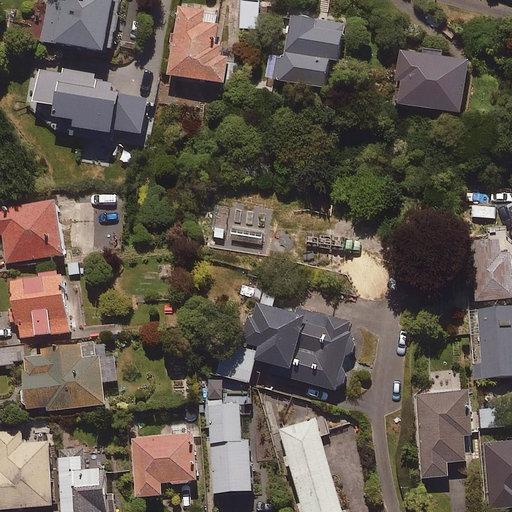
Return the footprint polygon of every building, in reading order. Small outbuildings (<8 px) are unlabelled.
[(126,3),(112,0),(53,0),(44,46),(66,50),(65,54),(114,64),(126,3)] [(262,5),(243,4),(242,33),(261,33),(262,5)] [(173,82),(231,90),(234,65),(224,63),(225,55),(219,54),(222,29),(210,27),(212,16),(183,11),(173,82)] [(351,30),(299,22),(292,60),(281,58),(276,85),(332,95),(337,68),(344,69),(351,30)] [(476,65),(409,55),(401,111),(468,121),(476,65)] [(101,77),(65,72),(64,78),(32,74),(27,108),(62,113),(61,126),(83,129),(82,140),(120,145),(121,138),(148,141),(153,104),(117,99),(119,89),(100,86),(101,77)] [(339,213),(314,205),(297,254),(322,263),(339,213)] [(65,211),(0,215),(0,218),(2,240),(8,239),(10,267),(69,262),(65,211)] [(504,246),(478,248),(480,303),(511,301),(511,260),(504,260),(504,246)] [(24,342),(42,341),(42,346),(59,345),(59,340),(75,338),(70,285),(18,290),(20,313),(13,314),(14,326),(23,325),(24,342)] [(357,339),(360,329),(300,312),(297,322),(273,314),(278,297),(247,288),(220,379),(254,390),(260,368),(287,376),(285,381),(343,396),(348,393),(352,386),(352,379),(347,372),(350,362),(358,359),(362,352),(361,345),(357,339)] [(511,310),(480,312),(484,365),(475,366),(476,383),(511,380),(511,310)] [(0,370),(28,367),(27,352),(0,354),(0,370)] [(99,366),(99,354),(28,358),(32,412),(51,411),(51,415),(108,412),(107,389),(121,388),(120,364),(99,366)] [(475,442),(473,397),(422,399),(426,483),(452,482),(451,468),(470,467),(469,442),(475,442)] [(504,409),(482,411),(484,430),(505,428),(504,409)] [(247,447),(244,411),(213,413),(219,502),(258,499),(254,447),(247,447)] [(347,511),(320,424),(284,435),(307,511),(347,511)] [(26,449),(26,436),(0,435),(0,511),(54,511),(55,449),(26,449)] [(200,489),(198,440),(137,442),(139,502),(166,501),(166,490),(200,489)] [(511,446),(492,447),(493,511),(511,511),(511,446)] [(69,511),(111,511),(110,478),(90,479),(90,464),(67,465),(69,511)]
